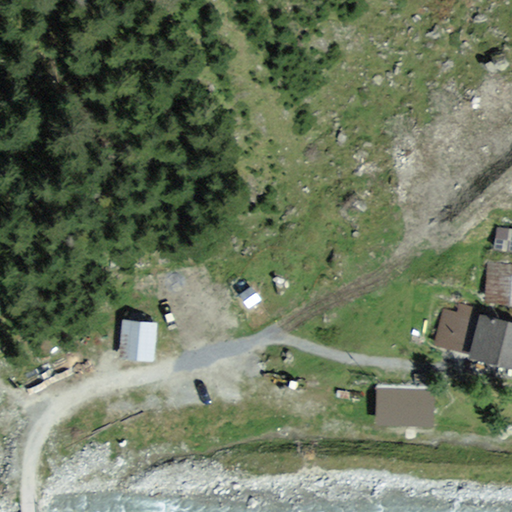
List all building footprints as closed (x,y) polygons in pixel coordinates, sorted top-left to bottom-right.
[(511,233),(493,230),(489,251),(511,255),(511,233)] [(511,268),(484,265),(479,306),(511,309),(511,268)] [(511,323),(446,302),(432,346),(511,371),(511,323)] [(156,323),(114,322),(113,357),(155,359),(156,323)] [(431,391),(369,391),(368,428),(430,429),(431,391)]
